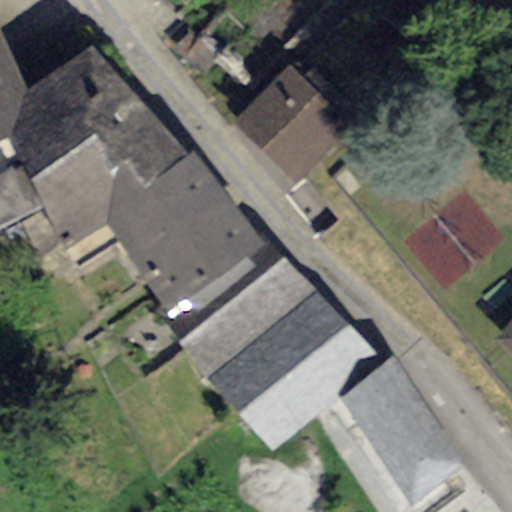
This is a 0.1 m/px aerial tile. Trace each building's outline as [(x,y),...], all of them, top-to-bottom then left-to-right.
[(233,0),(185,49),(243,106),(348,0),(233,0)] [(0,47),(0,158),(13,151),(46,134),(28,99),(15,76),(8,62),(0,47)] [(91,54),(28,99),(46,134),(13,151),(45,222),(60,257),(110,234),(191,166),(91,54)] [(291,72),(231,133),(250,152),(276,176),(293,193),(353,132),(291,72)] [(13,151),(0,158),(0,243),(45,222),(13,151)] [(278,259),(191,166),(110,234),(175,348),(278,259)] [(376,372),(278,259),(175,348),(273,461),(376,372)] [(511,327),(493,347),(511,364),(511,327)] [(397,369),(338,408),(408,511),(410,511),(467,474),(397,369)]
